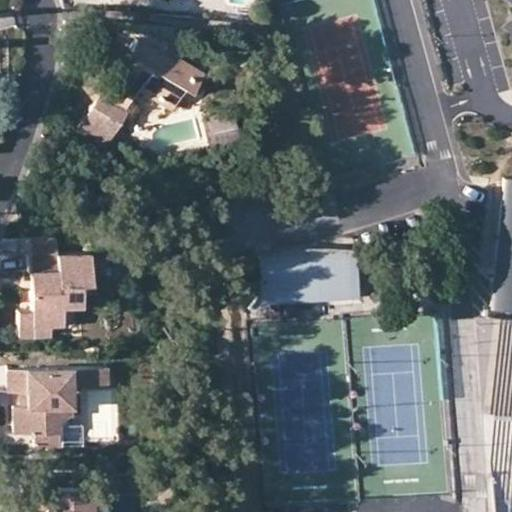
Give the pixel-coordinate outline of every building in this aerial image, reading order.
[(200,72),(177,58),(175,59),(162,51),(136,37),(112,76),(106,85),(102,83),(93,96),(96,98),(120,113),(137,87),(169,106),(181,89),(188,93),(200,72)] [(167,44),(162,51),(175,59),(177,58),(180,51),(167,44)] [(106,85),(112,76),(95,65),(83,82),(93,96),(102,83),(106,85)] [(120,113),(96,98),(78,127),(104,144),(123,115),(120,113)] [(511,179),(501,178),(488,305),(511,307),(511,179)] [(55,236),(26,237),(26,254),(56,253),(55,236)] [(346,288),(343,246),(332,245),(303,245),(284,247),(260,253),(263,294),(346,288)] [(263,294),(260,253),(256,254),(259,304),(357,297),(353,246),(343,246),(346,288),(263,294)] [(89,282),(88,252),(56,253),(26,254),(27,272),(30,271),(30,307),(18,307),(18,337),(50,336),(50,323),(62,323),(62,305),(79,305),(79,282),(89,282)] [(104,368),(67,369),(68,384),(104,383),(104,368)] [(7,392),(18,392),(25,391),(26,406),(19,406),(12,406),(13,432),(32,431),(58,431),(58,415),(68,414),(68,384),(67,369),(6,370),(7,392)] [(59,431),(58,431),(32,431),(32,446),(60,445),(59,431)] [(45,487),(45,477),(19,478),(19,494),(25,493),(25,508),(46,507),(46,511),(88,511),(88,503),(107,502),(106,474),(87,475),(87,485),(45,487)]
